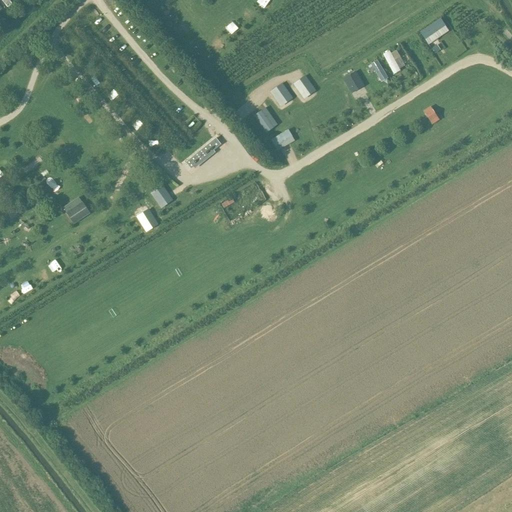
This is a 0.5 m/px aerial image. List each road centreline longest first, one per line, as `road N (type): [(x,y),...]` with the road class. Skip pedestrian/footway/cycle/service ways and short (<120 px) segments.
road 1 (track): [(98,0),(176,96),(214,120),(249,166),(276,177),(469,59),(511,69)]
road 2 (unknown): [(249,166),(186,182),(167,174),(55,40),(55,27),(88,0)]
road 3 (track): [(96,511),(0,394)]
